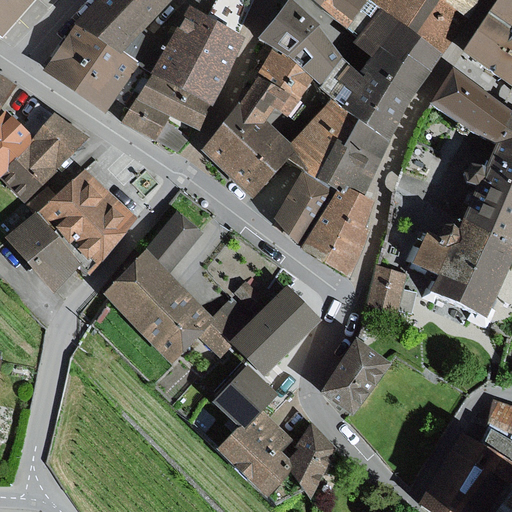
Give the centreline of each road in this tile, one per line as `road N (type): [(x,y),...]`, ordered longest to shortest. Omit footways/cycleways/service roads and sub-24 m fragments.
road 1 (residential): [(23,499),(65,322),(177,178)]
road 2 (residential): [(491,0),(405,122),(350,301)]
road 3 (residential): [(350,301),(307,390),(309,404),(407,511)]
road 4 (residential): [(177,178),(350,301)]
road 5 (residential): [(9,69),(177,178)]
road 6 (residential): [(177,178),(227,94),(267,0)]
